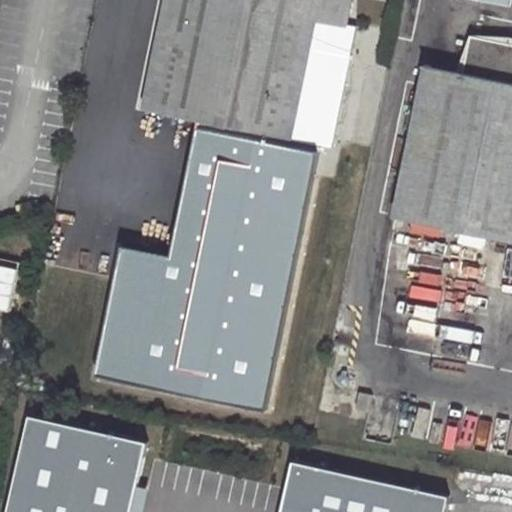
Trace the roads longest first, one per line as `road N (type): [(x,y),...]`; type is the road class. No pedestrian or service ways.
road 1 (unknown): [(134,0),(117,184),(158,224)]
road 2 (unknown): [(47,0),(15,137),(0,163)]
